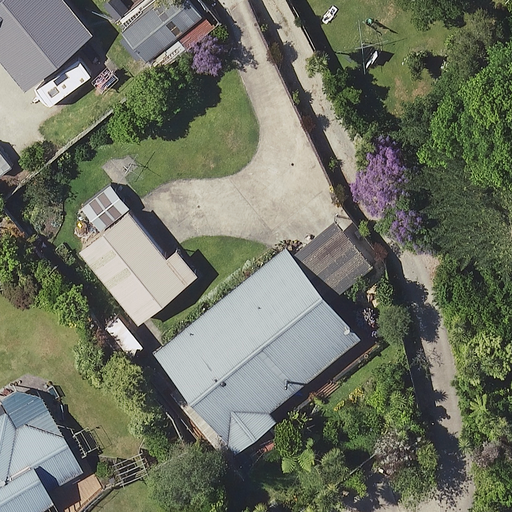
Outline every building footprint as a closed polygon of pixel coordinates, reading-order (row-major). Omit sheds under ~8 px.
[(103,34),(73,0),(0,0),(0,47),(37,91),(103,34)] [(199,46),(161,0),(149,0),(123,22),(166,74),(199,46)] [(178,259),(140,210),(90,250),(149,324),(208,278),(187,252),(178,259)] [(196,385),(184,394),(236,461),(276,430),(275,428),(376,348),(297,248),(168,350),(196,385)] [(93,511),(110,502),(35,377),(0,397),(0,511),(93,511)]
